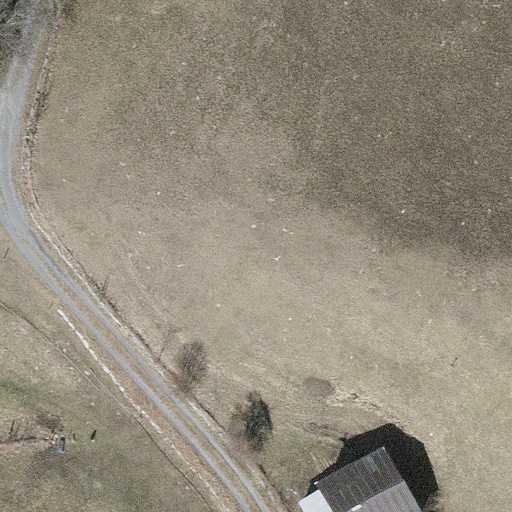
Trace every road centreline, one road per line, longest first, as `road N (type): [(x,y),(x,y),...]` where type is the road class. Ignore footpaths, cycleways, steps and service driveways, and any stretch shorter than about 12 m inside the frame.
road 1 (track): [(0,187),(18,232),(254,511)]
road 2 (track): [(41,0),(0,126)]
